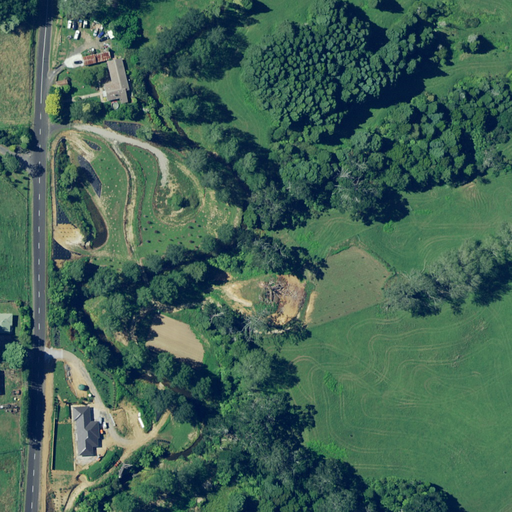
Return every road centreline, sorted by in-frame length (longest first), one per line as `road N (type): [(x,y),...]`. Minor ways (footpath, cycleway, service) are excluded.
road 1 (track): [(511,236),(406,284),(366,242),(327,248),(285,322),(241,316),(209,292),(154,294),(136,266),(126,240),(160,149),(106,131),(40,126)]
road 2 (unclassified): [(48,0),(30,511)]
